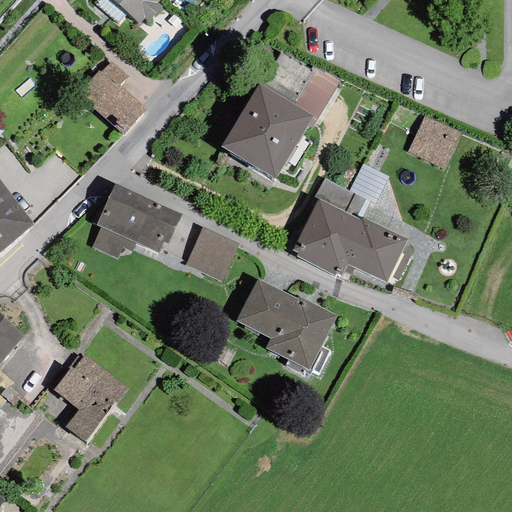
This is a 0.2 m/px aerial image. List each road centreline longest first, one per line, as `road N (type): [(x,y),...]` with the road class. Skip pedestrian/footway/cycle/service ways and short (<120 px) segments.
road 1 (unclassified): [(109,167),(280,262),(511,349)]
road 2 (residential): [(109,167),(264,0)]
road 3 (residential): [(0,274),(109,167)]
